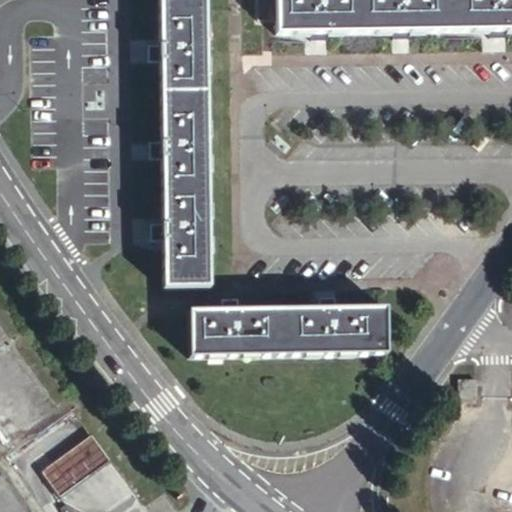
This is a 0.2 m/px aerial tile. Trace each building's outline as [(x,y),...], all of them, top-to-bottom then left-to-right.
[(205,0),(159,0),(160,46),(153,46),(154,61),(160,61),(161,143),(155,143),(155,159),(162,159),(163,225),(156,225),(157,240),(163,240),(164,290),(210,289),(205,0)] [(256,0),(255,22),(268,23),(269,0),(256,0)] [(278,20),(278,34),(313,34),(313,40),(328,40),(328,34),(395,33),(395,39),(410,39),(410,32),(492,31),(492,38),(507,37),(507,31),(511,30),(511,0),(278,0),(279,20),(278,20)] [(222,312),(187,313),(188,359),(385,356),(384,310),(334,311),(334,304),(319,304),(319,311),(283,311),(283,305),(273,306),(273,312),(237,312),(237,306),(222,306),(222,312)] [(475,381),(457,381),(457,399),(475,399),(475,381)] [(94,436),(41,475),(61,503),(114,464),(94,436)]
